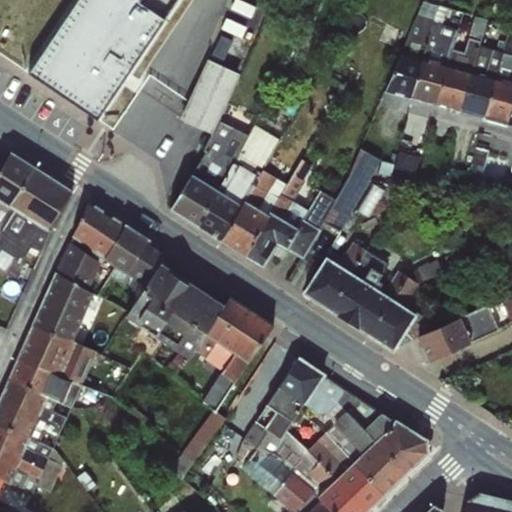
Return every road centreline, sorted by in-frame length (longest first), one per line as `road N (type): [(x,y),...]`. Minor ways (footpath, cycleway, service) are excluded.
road 1 (tertiary): [(477,436),(83,173)]
road 2 (residential): [(83,173),(0,364)]
road 3 (residential): [(511,131),(395,103)]
